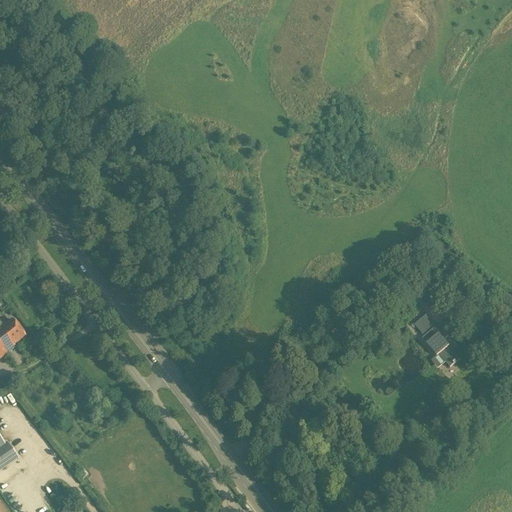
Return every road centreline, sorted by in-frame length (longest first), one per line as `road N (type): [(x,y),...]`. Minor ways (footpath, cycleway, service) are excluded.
road 1 (primary): [(169,371),(0,157)]
road 2 (unclassified): [(147,389),(0,198)]
road 3 (primary): [(275,511),(169,371)]
road 4 (unclassified): [(237,506),(147,389)]
